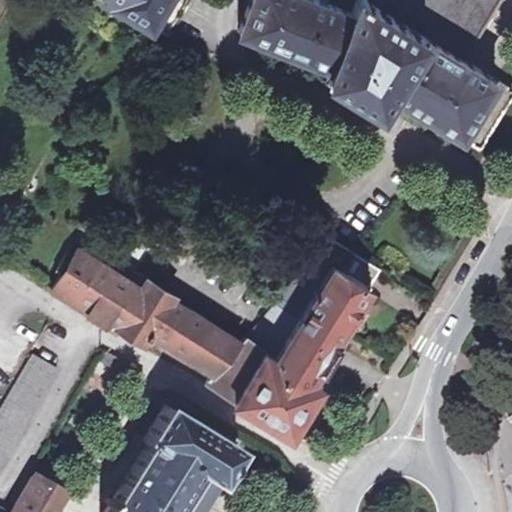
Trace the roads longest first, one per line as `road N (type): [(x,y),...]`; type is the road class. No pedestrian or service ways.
road 1 (residential): [(346,478),(0,274)]
road 2 (secondary): [(511,225),(435,350)]
road 3 (secondary): [(441,477),(429,423),(435,350)]
